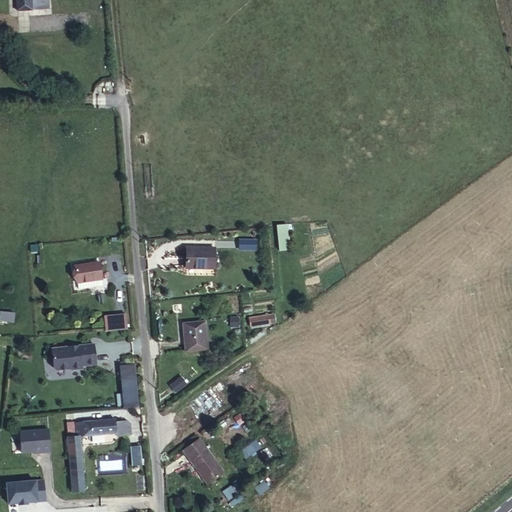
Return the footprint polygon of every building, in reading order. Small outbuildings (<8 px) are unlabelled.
[(16,0),(17,11),(39,9),(38,0),(16,0)] [(287,224),(277,225),(279,250),(290,249),(287,224)] [(214,266),(214,248),(186,248),(186,268),(197,268),(197,266),(214,266)] [(78,288),(94,286),(93,280),(102,278),(99,262),(74,266),(78,288)] [(0,321),(14,322),(14,313),(0,311),(0,321)] [(104,316),(106,330),(127,329),(125,314),(104,316)] [(269,323),(268,316),(249,318),(250,326),(269,323)] [(185,351),(207,349),(205,321),(182,323),(185,351)] [(69,347),(52,349),(54,363),(56,365),(71,363),(71,365),(82,364),(81,361),(96,359),(94,345),(81,346),(80,348),(69,349),(69,347)] [(124,408),(138,406),(134,365),(120,366),(124,408)] [(180,376),(169,385),(175,393),(187,384),(180,376)] [(116,423),(115,419),(74,423),(75,436),(67,437),(72,492),(83,491),(80,453),(82,453),(80,436),(125,432),(124,422),(116,423)] [(49,430),(20,430),(20,454),(49,453),(49,430)] [(207,485),(224,472),(200,439),(182,452),(207,485)] [(245,460),(261,448),(255,440),(239,452),(245,460)] [(44,480),(6,481),(7,505),(45,504),(44,480)] [(227,500),(237,495),(232,486),(222,491),(227,500)]
